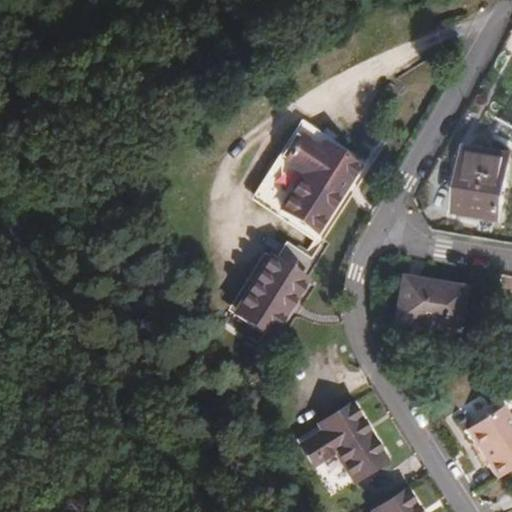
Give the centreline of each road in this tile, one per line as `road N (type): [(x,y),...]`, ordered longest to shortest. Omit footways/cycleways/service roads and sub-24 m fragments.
road 1 (residential): [(0,239),(48,294),(120,425),(212,511)]
road 2 (residential): [(472,511),(362,332),(363,267),(381,230)]
road 3 (residential): [(381,230),(511,7)]
road 4 (residential): [(381,230),(431,249),(511,262)]
